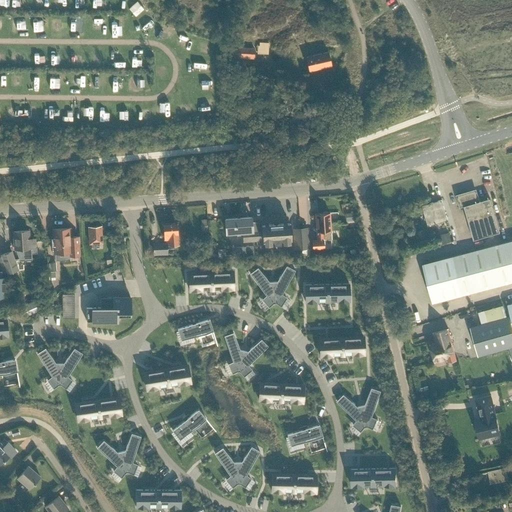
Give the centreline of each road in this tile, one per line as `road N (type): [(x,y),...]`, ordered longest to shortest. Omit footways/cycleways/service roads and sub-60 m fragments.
road 1 (tertiary): [(0,209),(356,181)]
road 2 (unclassified): [(430,511),(356,181)]
